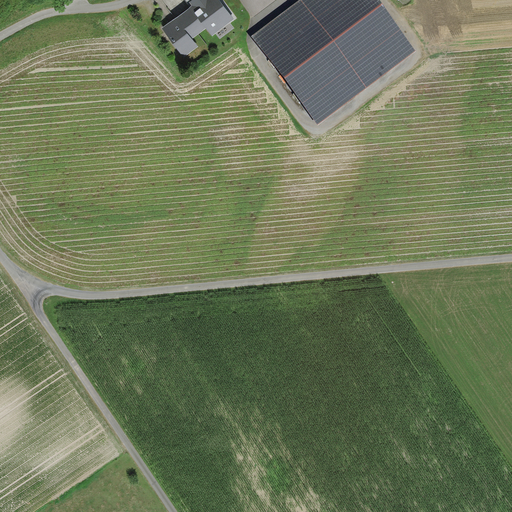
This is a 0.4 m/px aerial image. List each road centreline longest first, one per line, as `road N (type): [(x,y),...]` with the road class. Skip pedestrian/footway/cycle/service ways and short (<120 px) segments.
road 1 (unclassified): [(28,293),(120,293),(511,257)]
road 2 (unclassified): [(28,293),(175,511)]
